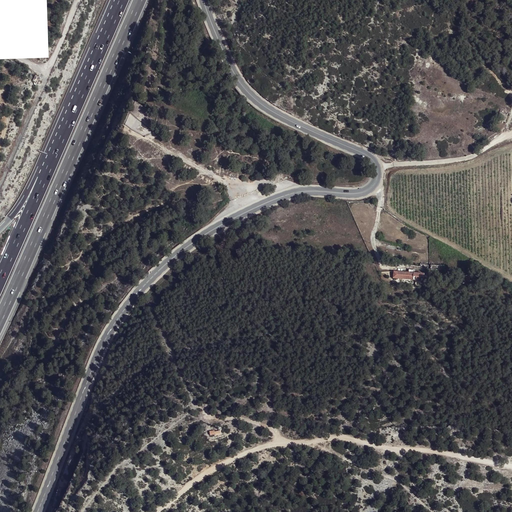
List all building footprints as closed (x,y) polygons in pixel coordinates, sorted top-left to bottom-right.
[(511,112),(511,110),(505,107),(502,115),(509,118),(511,112)] [(251,189),(261,195),(265,190),(257,185),(260,180),(257,178),(263,168),(259,165),(250,178),(256,182),(251,189)] [(250,178),(245,185),(251,189),(256,182),(250,178)] [(398,262),(395,271),(401,273),(402,270),(407,271),(408,266),(398,262)] [(387,281),(386,286),(390,286),(390,288),(415,291),(416,284),(387,281)]
